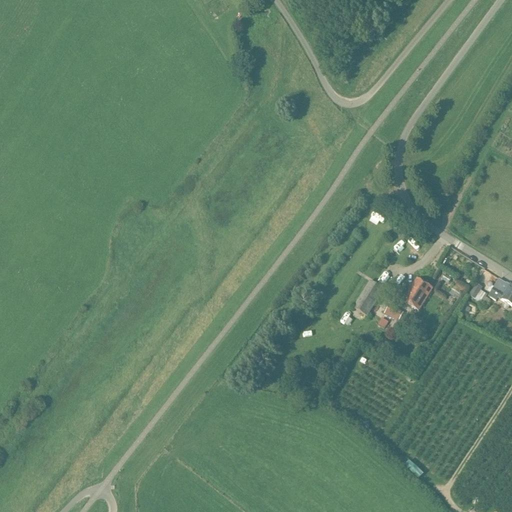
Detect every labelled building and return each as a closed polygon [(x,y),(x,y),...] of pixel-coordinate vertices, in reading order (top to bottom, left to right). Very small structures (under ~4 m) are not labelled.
[(433,290),(417,280),(403,303),(419,313),(433,290)] [(499,281),(491,295),(489,298),(496,302),(498,299),(511,307),(511,287),(511,286),(510,287),(507,284),(506,285),(499,281)] [(384,291),(370,282),(353,309),(367,318),(384,291)] [(482,305),(482,304),(487,308),(491,302),(486,299),(487,296),(481,292),(483,289),(477,285),(469,297),(482,305)] [(398,324),(404,313),(390,306),(384,315),(398,324)] [(377,325),(384,330),(389,323),(382,318),(377,325)]
